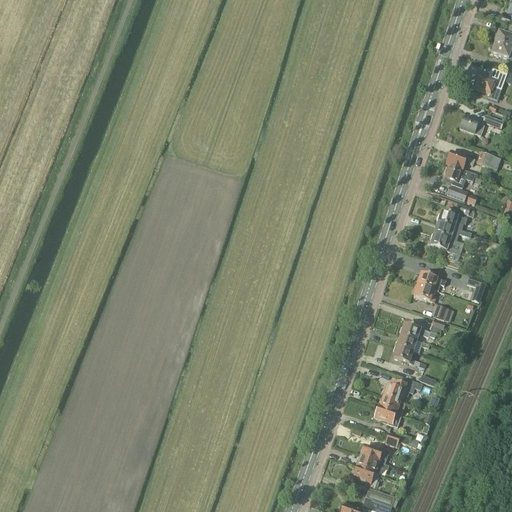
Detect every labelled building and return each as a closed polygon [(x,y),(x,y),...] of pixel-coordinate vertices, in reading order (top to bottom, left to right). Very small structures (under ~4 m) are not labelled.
[(511,39),(498,34),(494,45),(511,51),(511,39)] [(511,51),(494,45),(491,56),(511,63),(511,51)] [(500,88),(477,80),(473,91),(491,98),(494,91),(498,92),(498,93),(504,95),(506,90),(500,88)] [(503,124),(485,117),(482,125),(501,132),(503,124)] [(478,126),(463,120),(459,131),(480,139),(484,129),(478,127),(478,126)] [(451,154),(446,167),(449,168),(462,173),(462,172),(463,173),(466,166),(472,169),(474,163),(467,161),(468,160),(451,154)] [(478,161),(476,166),(496,174),(501,162),(481,155),(478,161)] [(462,173),(449,168),(444,180),(458,185),(461,177),(464,178),(466,178),(465,180),(467,180),(467,181),(473,183),(473,184),(480,187),(482,183),(478,181),(478,182),(474,180),(475,177),(469,175),(463,173),(462,172),(462,173)] [(446,198),(463,205),(467,196),(449,190),(446,198)] [(476,202),(469,199),(467,206),(474,208),(476,202)] [(458,207),(456,214),(467,218),(470,211),(458,207)] [(441,214),(437,226),(461,233),(463,227),(465,227),(472,229),(473,224),(467,222),(454,218),(441,214)] [(461,233),(437,226),(433,237),(457,245),(457,244),(459,238),(470,241),(471,237),(461,233)] [(446,267),(445,269),(458,273),(459,271),(458,271),(460,265),(458,264),(460,258),(456,257),(457,252),(455,251),(457,245),(433,237),(430,249),(450,255),(448,261),(447,261),(445,267),(446,267)] [(417,287),(434,293),(434,294),(438,295),(440,287),(444,289),(445,284),(420,276),(417,287)] [(466,287),(475,291),(471,303),(479,306),(486,285),(470,279),(466,287)] [(434,293),(417,287),(413,299),(434,306),(435,301),(432,299),(434,294),(434,293)] [(448,312),(436,308),(432,319),(444,323),(448,312)] [(430,335),(404,326),(400,338),(417,343),(419,337),(422,338),(422,339),(428,341),(429,339),(434,341),(436,337),(438,338),(439,338),(441,332),(443,332),(445,326),(434,322),(430,335)] [(428,347),(422,345),(417,343),(400,338),(396,349),(413,355),(416,348),(427,351),(428,347)] [(396,349),(392,361),(413,368),(424,371),(425,367),(414,364),(415,362),(411,361),(413,355),(396,349)] [(421,378),(419,384),(433,389),(438,391),(440,385),(435,383),(421,378)] [(382,399),(400,406),(401,401),(404,401),(408,389),(410,383),(403,381),(401,387),(394,384),(393,387),(391,386),(390,390),(386,389),(382,399)] [(378,410),(401,418),(405,407),(400,406),(382,399),(380,407),(379,407),(378,410)] [(374,421),(387,425),(386,428),(397,431),(401,418),(378,410),(374,421)] [(388,436),(386,441),(398,445),(417,451),(419,446),(410,443),(411,440),(396,435),(395,438),(388,436)] [(386,441),(384,446),(397,450),(398,445),(386,441)] [(360,455),(362,457),(361,459),(384,467),(387,458),(382,456),(383,454),(384,454),(384,453),(378,450),(377,453),(365,449),(364,451),(361,452),(360,455)] [(357,470),(378,477),(380,471),(387,473),(389,469),(384,467),(361,459),(357,470)] [(378,477),(357,470),(356,472),(354,473),(353,476),(354,478),(353,481),(366,485),(365,487),(375,491),(379,478),(378,477)] [(394,503),(368,494),(365,501),(391,510),(394,503)] [(390,511),(391,510),(365,501),(362,510),(361,511),(358,511),(357,511),(353,511),(345,509),(344,511),(340,511),(390,511)]
